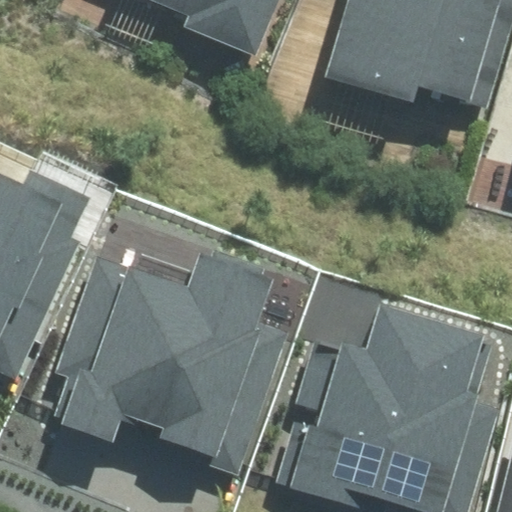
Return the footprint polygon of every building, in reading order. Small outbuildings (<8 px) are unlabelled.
[(128,0),(127,2),(262,58),(285,0),(128,0)] [(511,0),(359,0),(335,83),(424,109),(429,92),(490,109),(511,31),(511,0)] [(0,372),(20,381),(85,243),(75,239),(93,201),(33,173),(27,186),(6,177),(0,190),(0,372)] [(99,257),(55,376),(70,381),(54,424),(117,447),(128,418),(160,429),(153,448),(239,479),(292,336),(267,326),(282,283),(208,256),(195,292),(99,257)] [(370,351),(347,344),(305,495),(366,511),(387,511),(389,506),(409,511),(472,511),(501,409),(473,401),(491,337),(382,308),(370,351)] [(511,511),(511,468),(500,511),(511,511)]
